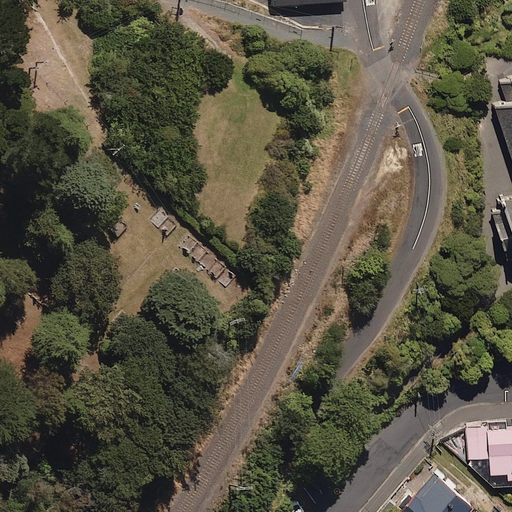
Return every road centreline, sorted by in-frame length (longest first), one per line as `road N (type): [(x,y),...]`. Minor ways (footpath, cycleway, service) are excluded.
road 1 (residential): [(257,511),(408,257),(428,206),(422,136),(379,60),(363,0)]
road 2 (residential): [(511,372),(460,387),(423,410),(331,511)]
